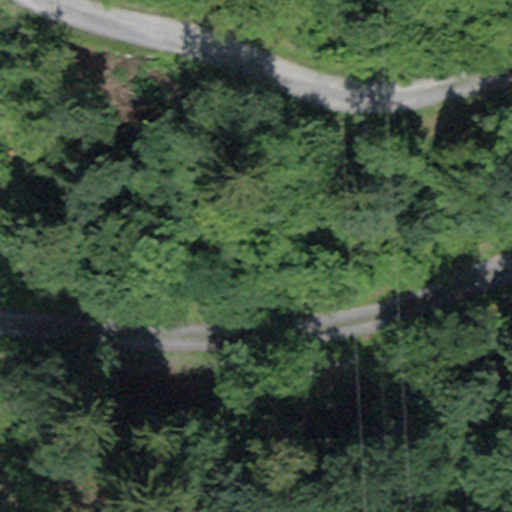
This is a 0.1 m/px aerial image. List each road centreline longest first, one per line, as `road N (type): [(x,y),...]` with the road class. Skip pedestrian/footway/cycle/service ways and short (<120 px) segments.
road 1 (track): [(511,266),(423,306),(287,337),(134,341),(0,323)]
road 2 (residential): [(45,0),(218,47),(353,97),(410,97),(511,74)]
